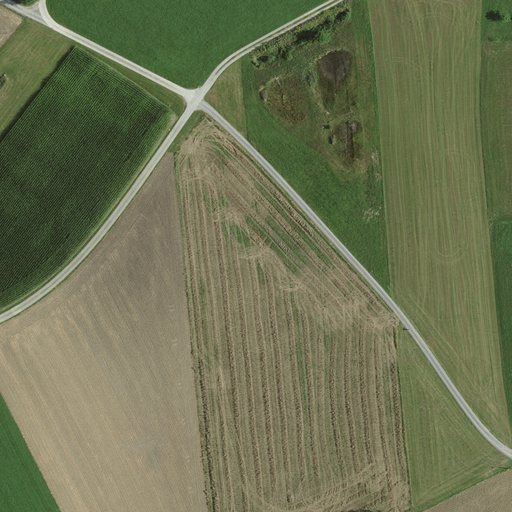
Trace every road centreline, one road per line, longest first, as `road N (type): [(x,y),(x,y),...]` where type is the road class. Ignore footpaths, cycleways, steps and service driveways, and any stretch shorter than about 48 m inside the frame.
road 1 (track): [(511,454),(484,430),(395,307),(197,99)]
road 2 (track): [(0,318),(73,268),(197,99)]
road 3 (track): [(5,0),(197,99)]
road 4 (track): [(197,99),(236,56),(339,0)]
